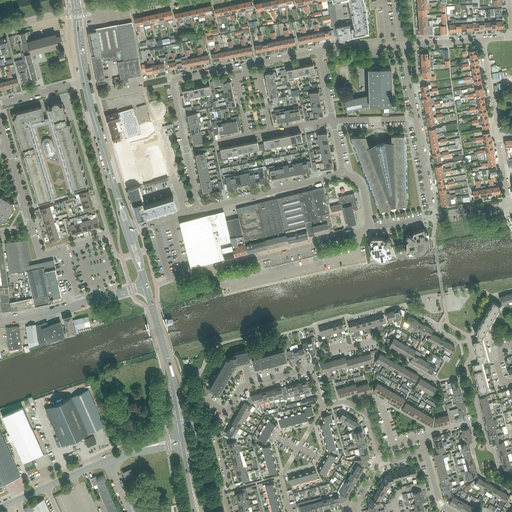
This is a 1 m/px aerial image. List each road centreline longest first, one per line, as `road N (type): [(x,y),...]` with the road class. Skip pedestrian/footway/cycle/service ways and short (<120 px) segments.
road 1 (residential): [(197,209),(172,83),(245,65)]
road 2 (unclassified): [(184,274),(367,227)]
road 3 (unclassified): [(197,209),(342,173)]
